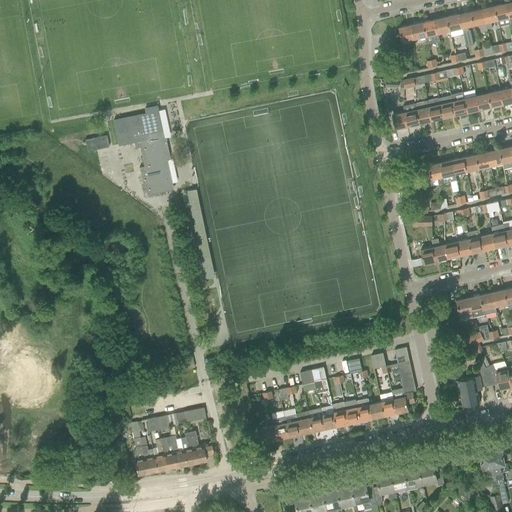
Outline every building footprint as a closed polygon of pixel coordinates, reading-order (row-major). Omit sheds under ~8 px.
[(511,24),(506,3),(494,6),(499,27),(511,24)] [(499,27),(494,6),(482,8),(486,22),(485,23),(487,29),(492,28),(490,21),(496,20),(498,27),(499,27)] [(486,22),(482,8),(470,11),(474,25),(479,24),(481,32),(487,31),(487,29),(485,23),(486,22)] [(458,14),(462,28),(466,46),(473,44),(469,28),(468,27),(468,26),(474,25),(470,11),(458,14)] [(462,28),(458,14),(446,16),(450,31),(462,28)] [(450,31),(446,16),(434,19),(438,33),(450,31)] [(434,19),(423,22),(426,36),(432,35),(434,42),(440,41),(438,33),(434,19)] [(426,36),(423,22),(411,25),(414,39),(426,36)] [(414,39),(411,25),(399,27),(402,41),(414,39)] [(491,53),(490,47),(489,43),(482,45),(483,48),(484,55),(491,53)] [(498,45),(490,47),(491,53),(499,52),(498,45)] [(464,52),(459,53),(455,55),(456,62),(466,59),(464,52)] [(493,59),(486,61),(487,68),(495,66),(493,59)] [(424,75),(413,78),(415,84),(425,82),(424,75)] [(415,84),(413,78),(404,80),(404,88),(415,85),(415,84)] [(511,102),(511,89),(511,87),(499,90),(503,104),(511,102)] [(499,90),(487,93),(491,107),(492,107),(492,108),(498,107),(497,105),(503,104),(499,90)] [(487,93),(476,96),(479,110),(491,107),(487,93)] [(451,95),(439,97),(438,98),(443,118),(455,115),(452,101),(451,95)] [(476,96),(464,98),(467,112),(479,110),(476,96)] [(438,98),(426,100),(431,121),(443,118),(438,98)] [(464,98),(452,101),(455,115),(467,112),(464,98)] [(426,100),(421,102),(414,103),(419,123),(431,121),(426,100)] [(419,123),(414,103),(403,106),(404,112),(407,126),(419,123)] [(144,108),(146,113),(113,120),(118,144),(133,141),(135,148),(139,147),(143,166),(139,167),(142,183),(144,182),(147,195),(171,189),(169,183),(172,182),(165,152),(163,153),(162,149),(168,148),(165,137),(163,137),(157,110),(155,105),(144,108)] [(404,112),(402,112),(392,115),(395,129),(407,126),(404,112)] [(84,139),(87,151),(109,146),(106,135),(103,135),(91,138),(84,139)] [(511,149),(511,146),(499,149),(503,163),(504,169),(511,166),(511,149)] [(503,163),(499,149),(487,151),(491,166),(503,163)] [(491,166),(487,151),(475,154),(479,168),(491,166)] [(479,168),(475,154),(463,157),(467,171),(479,168)] [(467,171),(463,157),(452,160),(455,174),(467,171)] [(440,162),(443,177),(444,183),(456,180),(455,174),(452,160),(440,162)] [(423,172),(425,181),(437,178),(438,184),(444,183),(443,177),(440,162),(428,165),(429,170),(423,172)] [(503,186),(495,188),(497,195),(504,193),(503,186)] [(495,188),(488,190),(489,196),(497,195),(495,188)] [(205,278),(212,277),(213,277),(194,189),(186,190),(205,278)] [(505,199),(498,201),(500,208),(507,206),(505,199)] [(439,201),(429,203),(431,210),(440,208),(439,201)] [(500,208),(498,201),(491,203),(492,210),(500,208)] [(482,205),(474,206),(476,213),(483,212),(482,205)] [(474,206),(467,208),(468,215),(476,213),(474,206)] [(432,216),(414,216),(414,225),(415,225),(432,225),(432,216)] [(504,230),(507,245),(511,243),(511,228),(509,229),(508,223),(503,224),(502,224),(504,230)] [(507,245),(504,230),(502,224),(491,227),(492,233),(495,247),(507,245)] [(483,250),(480,236),(479,229),(467,232),(469,238),(468,239),(472,253),(483,250)] [(495,247),(492,233),(480,236),(483,250),(495,247)] [(448,258),(445,244),(439,245),(438,238),(431,240),(433,247),(436,261),(448,258)] [(472,253),(468,239),(456,241),(459,255),(472,253)] [(459,255),(456,241),(445,244),(448,258),(459,255)] [(436,261),(433,247),(420,249),(424,264),(436,261)] [(504,289),(492,292),(495,306),(507,303),(504,289)] [(483,309),(485,315),(496,312),(495,306),(492,292),(480,295),(483,309)] [(471,311),(473,317),(485,315),(483,309),(480,295),(468,297),(471,311)] [(460,320),(473,317),(471,311),(468,297),(456,300),(460,320)] [(435,313),(438,325),(446,324),(443,311),(435,313)] [(480,331),(472,334),(476,343),(478,342),(482,341),(484,340),(483,337),(481,334),(481,333),(480,331)] [(489,339),(488,332),(481,334),(483,337),(484,340),(489,339)] [(396,356),(408,353),(406,346),(394,349),(396,356)] [(397,363),(409,360),(408,353),(396,356),(397,363)] [(478,354),(478,353),(472,356),(476,365),(482,362),(480,357),(478,354)] [(485,367),(489,365),(484,354),(480,357),(482,362),(485,367)] [(183,370),(194,367),(192,355),(180,358),(183,370)] [(361,371),(362,371),(359,358),(347,361),(350,373),(361,371)] [(399,369),(410,367),(409,360),(397,363),(399,369)] [(45,390),(51,372),(20,362),(14,380),(45,390)] [(482,362),(476,365),(482,377),(484,387),(493,385),(491,380),(485,367),(482,362)] [(507,366),(495,369),(493,364),(489,365),(485,367),(491,380),(493,385),(498,383),(500,389),(511,387),(508,372),(509,372),(507,366)] [(318,368),(311,369),(314,381),(320,380),(325,379),(326,378),(323,366),(318,368)] [(410,367),(399,369),(400,375),(412,372),(410,367)] [(300,372),(303,384),(314,382),(314,381),(311,369),(300,372)] [(401,381),(413,378),(412,372),(400,375),(401,381)] [(480,376),(467,378),(454,381),(456,388),(459,388),(463,406),(479,403),(477,389),(482,388),(480,376)] [(320,380),(314,381),(314,382),(317,393),(329,391),(326,378),(325,379),(320,380)] [(403,387),(414,384),(413,378),(401,381),(403,387)] [(414,384),(403,387),(404,393),(412,391),(416,390),(414,384)] [(287,394),(286,387),(279,389),(281,400),(289,398),(288,394),(287,394)] [(412,391),(404,393),(405,396),(393,399),(396,413),(408,410),(407,404),(415,402),(412,391)] [(368,398),(362,399),(356,401),(357,407),(360,421),(372,418),(369,404),(368,398)] [(393,399),(381,401),(384,415),(396,413),(393,399)] [(381,401),(369,404),(372,418),(384,415),(381,401)] [(332,406),(320,409),(320,410),(321,415),(321,414),(324,429),(336,426),(333,412),(332,406)] [(184,411),(185,416),(187,421),(205,417),(203,407),(184,411)] [(295,407),(273,413),(274,417),(297,412),(295,407)] [(360,421),(357,407),(345,409),(348,423),(360,421)] [(348,423),(345,409),(333,412),(336,426),(348,423)] [(314,410),(308,411),(313,431),(324,429),(321,414),(321,415),(320,410),(317,411),(314,410)] [(187,421),(185,416),(184,411),(175,413),(177,423),(187,421)] [(308,411),(297,414),(296,414),(301,434),(313,431),(308,411)] [(175,413),(165,415),(167,425),(177,423),(175,413)] [(296,414),(291,415),(284,416),(289,437),(301,434),(296,414)] [(165,415),(156,417),(158,430),(168,428),(167,425),(165,415)] [(289,437),(284,416),(272,419),(273,425),(277,439),(289,437)] [(158,430),(156,417),(146,419),(149,432),(158,430)] [(140,437),(139,432),(137,422),(136,421),(131,422),(136,449),(133,450),(132,452),(137,475),(147,473),(146,469),(139,437),(140,437)] [(277,439),(273,425),(261,428),(265,442),(277,439)] [(198,446),(195,430),(190,431),(196,463),(206,461),(205,455),(213,453),(210,442),(202,444),(202,445),(198,446)] [(185,436),(180,437),(181,442),(181,441),(186,465),(196,463),(190,431),(184,433),(185,436)] [(176,438),(175,435),(175,434),(169,435),(170,436),(176,467),(186,465),(181,441),(181,442),(180,437),(176,438)] [(144,436),(140,437),(139,437),(146,469),(147,473),(157,471),(153,455),(152,448),(147,449),(144,436)] [(170,436),(166,437),(160,438),(166,469),(176,467),(170,436)] [(158,455),(153,455),(157,471),(166,469),(160,438),(155,439),(158,455)] [(501,448),(490,451),(498,485),(500,493),(500,494),(502,503),(508,502),(502,473),(509,471),(507,464),(504,464),(501,448)] [(498,485),(490,451),(479,453),(483,469),(487,468),(491,486),(498,485)] [(433,463),(419,467),(422,483),(436,480),(437,486),(444,484),(440,468),(434,469),(433,463)] [(419,467),(405,470),(408,486),(422,483),(419,467)] [(408,486),(405,470),(390,473),(394,490),(408,486)] [(395,497),(394,490),(390,473),(376,476),(378,486),(373,487),(376,501),(382,500),(380,493),(387,491),(389,498),(395,497)] [(377,507),(376,501),(373,487),(372,484),(366,486),(365,483),(351,486),(355,503),(362,501),(364,510),(377,507)] [(351,486),(337,489),(341,506),(355,503),(351,486)] [(461,488),(455,495),(463,503),(470,495),(461,488)] [(341,506),(337,489),(323,492),(327,509),(341,506)] [(323,492),(309,495),(312,511),(314,511),(327,509),(323,492)] [(500,493),(489,496),(493,511),(494,511),(504,509),(503,507),(502,503),(500,494),(500,493)] [(295,499),(297,511),(312,511),(309,495),(295,499)] [(418,511),(420,511),(427,506),(422,502),(416,509),(418,511)]
